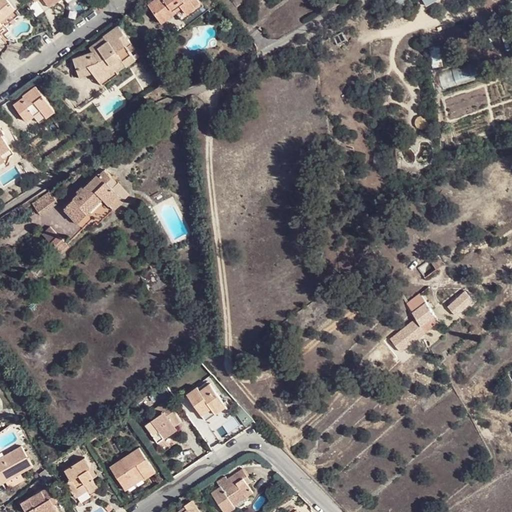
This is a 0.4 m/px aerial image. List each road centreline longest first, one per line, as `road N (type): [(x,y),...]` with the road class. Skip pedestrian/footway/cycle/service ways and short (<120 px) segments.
road 1 (residential): [(0,212),(159,105),(353,0)]
road 2 (residential): [(139,511),(246,439),(263,444),(330,511)]
road 3 (residential): [(121,0),(0,92)]
